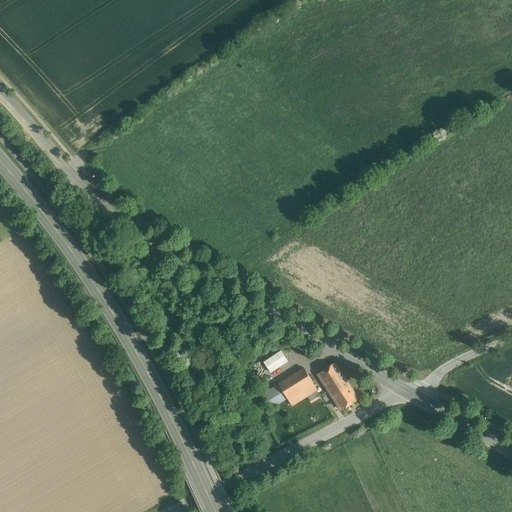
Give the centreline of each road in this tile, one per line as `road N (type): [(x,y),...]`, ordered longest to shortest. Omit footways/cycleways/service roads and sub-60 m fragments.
road 1 (unclassified): [(0,92),(110,212),(403,390)]
road 2 (primary): [(215,511),(87,272),(0,160)]
road 3 (unclassified): [(403,390),(173,511)]
road 4 (unclassified): [(403,390),(511,447)]
road 5 (unclassified): [(403,390),(511,339)]
